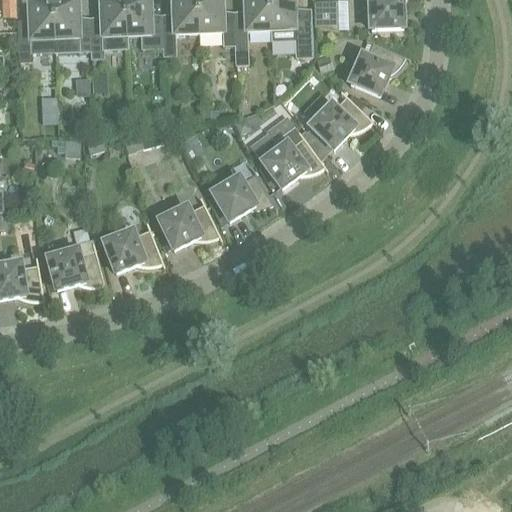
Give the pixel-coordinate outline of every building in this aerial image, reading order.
[(102,30),(91,30),(91,55),(92,63),(104,63),(103,54),(128,53),(127,41),(125,0),(118,0),(110,2),(110,4),(101,5),(102,30)] [(142,53),(163,53),(162,27),(151,28),(150,3),(141,3),(141,0),(138,0),(125,0),(127,41),(142,41),(142,53)] [(174,27),(162,27),(163,53),(164,61),(176,60),(175,39),(199,38),(197,0),(181,0),(182,1),(173,2),(174,27)] [(224,50),(235,50),(234,24),(223,25),(222,0),(217,0),(213,0),(197,0),(199,38),(223,38),(224,50)] [(244,0),(246,24),(234,24),(235,50),(236,70),(248,69),(247,37),(271,36),(269,0),(244,0)] [(269,0),(271,36),(295,35),(296,62),(312,61),(311,21),(295,22),(294,0),(269,0)] [(404,34),(403,11),(407,0),(373,0),(374,5),(370,5),(372,36),(404,34)] [(32,66),(31,58),(56,57),(55,44),(54,1),(38,4),(38,7),(29,8),(30,32),(18,33),(20,66),(32,66)] [(80,56),(91,55),(91,30),(79,30),(78,6),(70,6),(70,3),(54,1),(55,44),(56,57),(80,56)] [(337,6),(313,7),(314,31),(337,36),(337,6)] [(18,23),(18,11),(5,11),(5,23),(18,23)] [(380,103),(389,81),(399,73),(405,63),(406,63),(406,62),(373,48),(366,64),(363,62),(350,90),(380,103)] [(332,112),(311,134),(334,156),(350,139),(362,135),(372,128),(373,127),(347,102),(335,115),(332,112)] [(206,113),(206,125),(222,125),(222,113),(206,113)] [(201,147),(194,134),(172,135),(185,156),(201,147)] [(145,152),(141,141),(124,147),(128,158),(145,152)] [(102,143),(87,148),(91,161),(106,157),(102,143)] [(282,195),(301,181),(313,179),(324,174),(325,173),(304,144),(290,154),(288,151),(263,169),(282,195)] [(239,185),(213,201),(230,228),(250,216),(262,215),(273,211),(275,211),(256,179),(241,188),(239,185)] [(187,214),(160,228),(174,256),(196,246),(208,246),(219,243),(220,243),(204,210),(189,218),(187,214)] [(133,239),(105,250),(116,279),(138,271),(150,272),(162,270),(163,269),(150,236),(134,242),(133,239)] [(92,244),(46,256),(57,296),(80,290),(92,293),(104,292),(105,291),(94,250),(92,244)] [(21,270),(0,273),(0,306),(19,303),(31,307),(43,307),(44,307),(38,271),(21,274),(21,270)]
